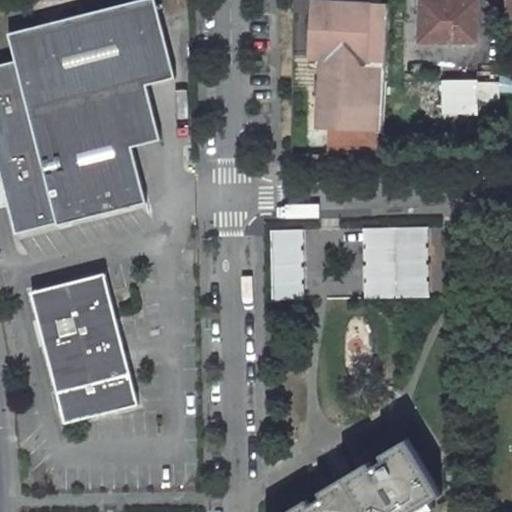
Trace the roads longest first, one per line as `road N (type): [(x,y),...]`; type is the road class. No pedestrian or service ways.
road 1 (residential): [(237,511),(234,197)]
road 2 (residential): [(511,180),(356,198),(234,197)]
road 3 (residential): [(234,197),(228,0)]
